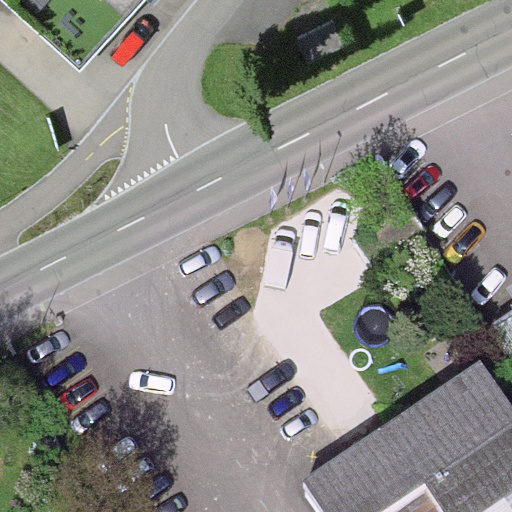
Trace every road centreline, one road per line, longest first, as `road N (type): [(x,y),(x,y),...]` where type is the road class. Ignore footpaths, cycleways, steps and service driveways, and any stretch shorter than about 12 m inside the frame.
road 1 (secondary): [(194,189),(511,29)]
road 2 (secondary): [(0,290),(194,189)]
road 3 (residential): [(224,0),(189,41),(164,100),(166,128),(194,189)]
